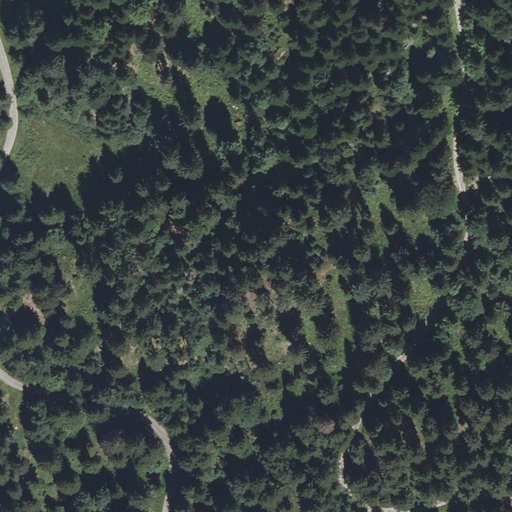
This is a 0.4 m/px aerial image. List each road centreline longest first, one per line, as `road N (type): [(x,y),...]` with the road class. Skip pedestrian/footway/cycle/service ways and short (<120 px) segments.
road 1 (track): [(511,501),(479,493),(371,511),(350,498),(344,483),(355,434),(436,317),(470,237),(456,142),(464,52),(456,0)]
road 2 (track): [(0,372),(26,389),(129,410),(157,425),(171,464),(167,511)]
